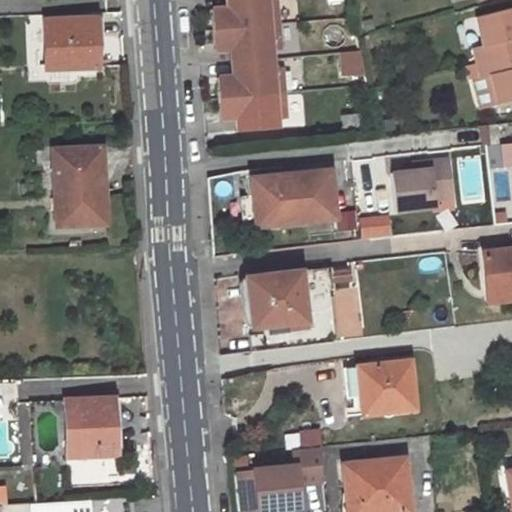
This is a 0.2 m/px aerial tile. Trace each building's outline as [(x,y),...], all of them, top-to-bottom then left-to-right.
[(210,8),(211,29),(276,25),(274,0),(267,0),(266,0),(265,0),(224,0),(225,8),(210,8)] [(511,7),(475,17),(482,45),(472,48),(476,62),(511,52),(511,7)] [(94,16),(42,18),(45,66),(96,64),(94,16)] [(276,25),(211,29),(212,49),(228,48),(229,62),(270,59),(269,50),(277,50),(276,25)] [(490,75),(497,103),(511,99),(511,52),(476,62),(480,78),(490,75)] [(214,76),(216,96),(280,92),(279,67),(271,67),(270,59),(229,62),(230,75),(214,76)] [(490,75),(480,78),(474,79),(481,107),(497,103),(490,75)] [(280,92),(216,96),(217,117),(233,116),(234,130),(274,127),(274,118),(282,117),(280,92)] [(511,145),(501,147),(503,167),(511,165),(511,145)] [(53,147),(57,224),(98,222),(97,193),(95,169),(102,168),(101,146),(53,147)] [(393,210),(433,205),(433,199),(451,197),(447,161),(428,162),(428,170),(411,172),(390,173),(393,210)] [(428,162),(410,164),(411,172),(428,170),(428,162)] [(97,193),(98,222),(105,222),(102,168),(95,169),(97,193)] [(254,224),(255,226),(333,218),(328,170),(250,178),(252,205),(254,224)] [(241,225),(254,224),(252,205),(239,207),(241,225)] [(360,238),(388,232),(385,213),(356,218),(360,238)] [(511,240),(482,244),(482,251),(511,248),(511,240)] [(486,288),(511,286),(511,248),(482,251),(486,288)] [(299,271),(244,277),(249,327),(304,321),(299,271)] [(511,286),(486,288),(487,302),(511,299),(511,286)] [(295,329),(251,334),(253,350),(296,345),(295,329)] [(409,410),(404,360),(352,366),(357,415),(409,410)] [(113,398),(63,400),(67,456),(87,456),(86,447),(115,446),(113,398)] [(87,456),(122,454),(119,398),(113,398),(115,446),(86,447),(87,456)] [(294,465),(252,469),(252,476),(256,510),(256,511),(299,506),(297,485),(322,482),(318,446),(292,449),(294,465)] [(408,511),(402,457),(340,464),(345,500),(354,500),(356,511),(408,511)] [(241,511),(256,510),(252,476),(237,477),(241,511)] [(123,511),(123,498),(29,503),(30,511),(123,511)]
